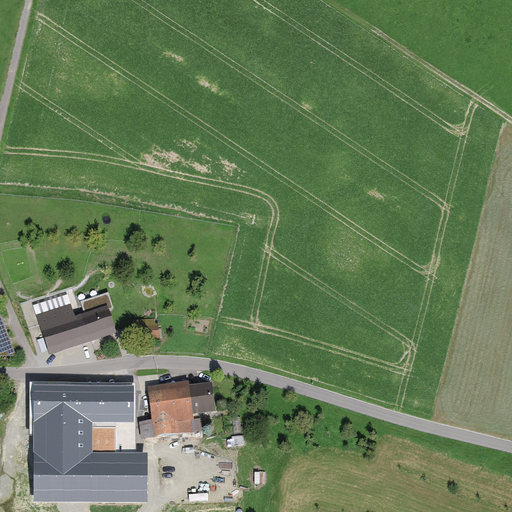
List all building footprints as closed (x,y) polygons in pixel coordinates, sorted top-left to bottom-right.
[(135,263),(135,274),(150,274),(150,263),(135,263)] [(23,305),(33,335),(41,333),(33,309),(60,300),(58,294),(23,305)] [(120,333),(113,310),(78,321),(72,303),(35,314),(48,355),(120,333)] [(0,356),(15,350),(0,317),(0,356)] [(135,342),(160,341),(159,319),(134,320),(135,342)] [(135,422),(135,383),(35,383),(35,502),(149,502),(149,453),(93,453),(93,422),(135,422)] [(217,409),(214,389),(185,392),(184,387),(147,392),(151,422),(138,424),(140,440),(190,434),(188,412),(217,409)]
